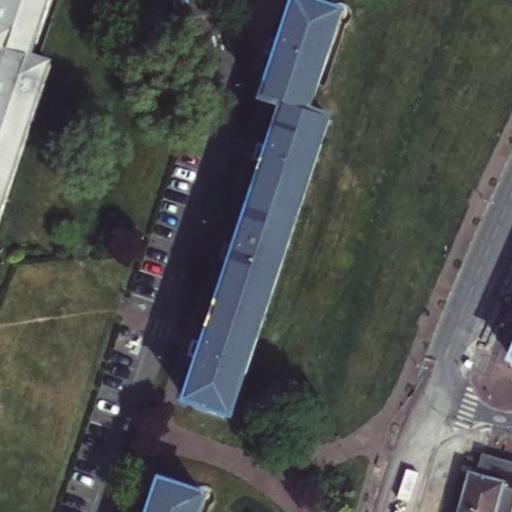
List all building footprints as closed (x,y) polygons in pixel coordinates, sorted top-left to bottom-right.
[(0,223),(48,73),(30,67),(34,55),(50,0),(1,0),(0,5),(0,56),(5,59),(0,76),(0,223)] [(242,249),(236,266),(211,344),(205,362),(192,402),(235,417),(333,119),(313,113),(345,16),(303,1),(290,41),(284,57),(270,99),(289,105),(275,148),(269,165),(242,249)] [(278,45),(275,54),(284,57),(290,41),(281,37),(278,45)] [(259,162),(269,165),(275,148),(265,144),(262,153),(259,162)] [(230,253),(227,264),(236,266),(242,249),(232,246),(230,253)] [(199,348),(196,359),(205,362),(211,344),(201,341),(199,348)] [(511,511),(511,459),(493,455),(487,476),(486,480),(478,478),(470,508),(484,511),(511,511)] [(203,511),(209,498),(166,484),(156,511),(203,511)]
